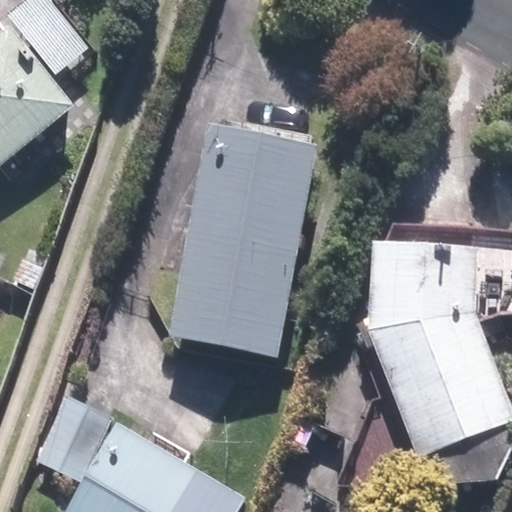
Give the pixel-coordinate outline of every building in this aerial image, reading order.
[(15,23),(0,34),(0,173),(83,106),(15,23)] [(323,149),(215,130),(177,338),(285,357),(323,149)] [(379,245),(373,332),(419,456),(511,421),(511,401),(478,308),(481,252),(379,245)] [(113,416),(74,397),(43,461),(81,480),(113,416)] [(245,511),(252,502),(128,427),(76,511),(245,511)]
